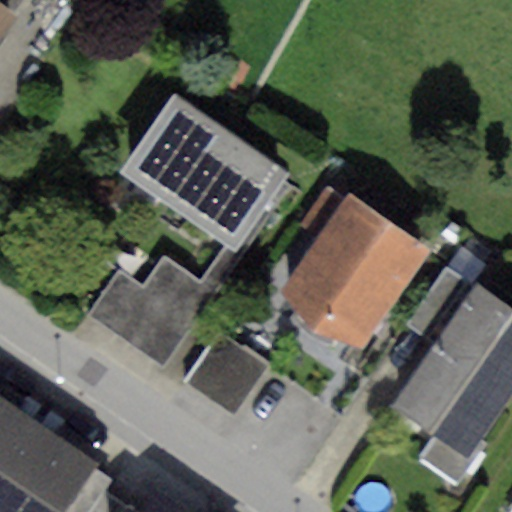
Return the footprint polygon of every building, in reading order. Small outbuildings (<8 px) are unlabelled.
[(20,0),(0,0),(0,3),(12,12),(20,0)] [(0,3),(0,43),(19,17),(12,12),(0,3)] [(290,173),(173,93),(119,172),(223,244),(236,253),(290,173)] [(317,238),(345,198),(327,185),(299,226),(317,238)] [(430,250),(349,193),(345,198),(317,238),(279,291),(312,330),(361,347),(430,250)] [(144,284),(117,267),(83,318),(161,370),(236,253),(223,244),(199,280),(163,256),(144,284)] [(434,344),(475,285),(446,265),(404,323),(434,344)] [(472,458),(511,397),(511,310),(475,285),(434,344),(394,406),(472,458)] [(267,364),(221,336),(189,388),(234,416),(267,364)] [(0,471),(35,420),(0,396),(0,471)] [(97,462),(35,420),(0,471),(0,511),(62,511),(92,467),(97,462)] [(111,480),(92,467),(62,511),(90,511),(105,490),(111,480)] [(138,511),(139,511),(105,490),(90,511),(138,511)] [(138,511),(185,511),(153,490),(139,511),(138,511)]
